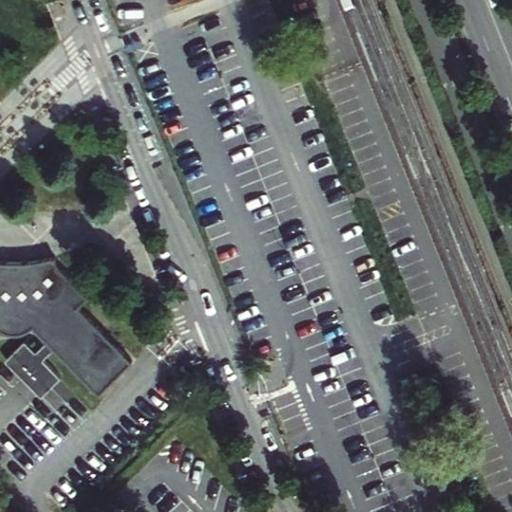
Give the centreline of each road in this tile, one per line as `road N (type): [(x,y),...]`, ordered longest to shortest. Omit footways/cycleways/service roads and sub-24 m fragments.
road 1 (unclassified): [(81,0),(289,511)]
road 2 (secondary): [(466,0),(511,115)]
